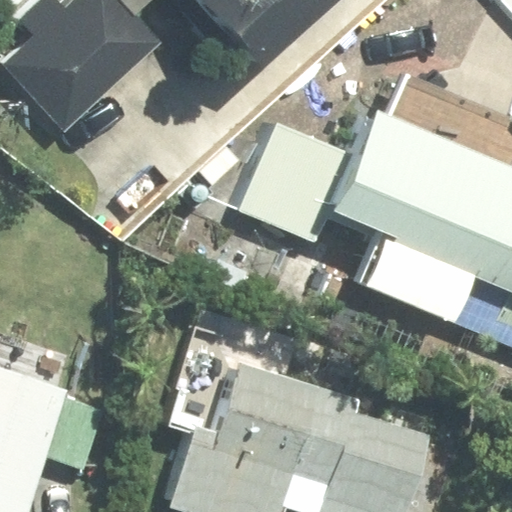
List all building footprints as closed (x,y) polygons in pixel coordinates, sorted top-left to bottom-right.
[(45,0),(27,0),(9,17),(24,34),(0,56),(0,73),(53,131),(147,42),(121,15),(136,0),(178,0),(239,64),(308,0),(61,0),(53,8),(45,0)] [(345,282),(511,349),(511,172),(351,108),(333,150),(263,123),(228,209),(298,237),(284,272),(340,296),(345,282)] [(200,278),(234,292),(240,275),(206,262),(200,278)] [(179,423),(154,504),(180,511),(268,511),(271,506),(290,511),(393,511),(418,435),(343,413),(347,398),(224,360),(203,431),(179,423)] [(0,511),(14,511),(33,454),(76,468),(96,409),(53,395),(55,390),(0,371),(0,511)]
